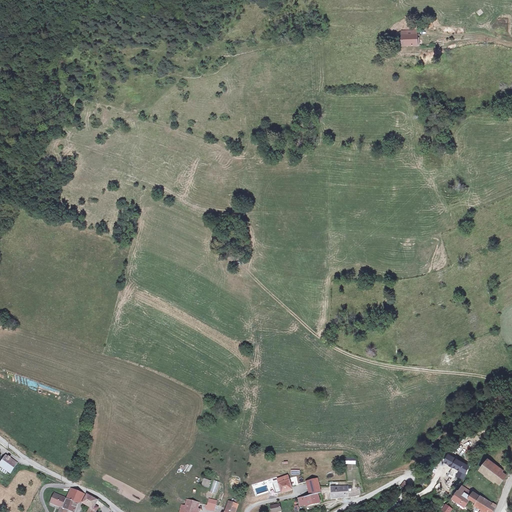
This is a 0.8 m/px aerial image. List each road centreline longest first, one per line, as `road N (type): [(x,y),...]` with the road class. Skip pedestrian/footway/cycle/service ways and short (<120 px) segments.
road 1 (tertiary): [(0,438),(119,511)]
road 2 (track): [(511,397),(413,470)]
